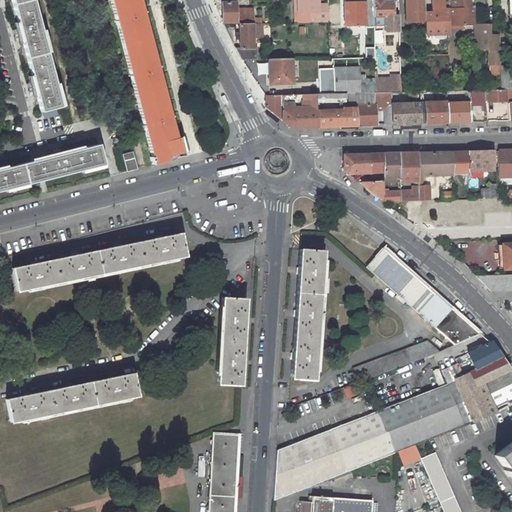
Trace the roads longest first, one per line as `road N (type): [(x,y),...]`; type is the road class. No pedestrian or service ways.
road 1 (residential): [(260,511),(278,184)]
road 2 (tertiary): [(511,339),(415,247),(295,172)]
road 3 (unclassified): [(254,157),(0,225)]
road 4 (residential): [(511,136),(318,143),(296,151)]
road 5 (tertiary): [(265,142),(192,0)]
